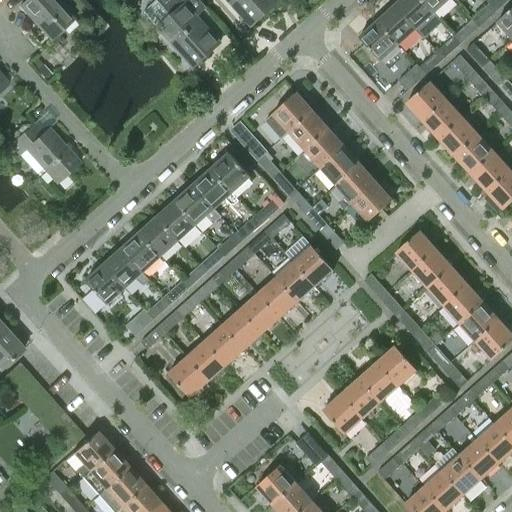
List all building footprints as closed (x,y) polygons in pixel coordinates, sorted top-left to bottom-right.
[(50,40),(73,19),(55,0),(26,0),(19,6),(50,40)] [(144,13),(159,29),(193,68),(220,45),(196,19),(207,9),(198,0),(158,0),(144,13)] [(227,0),(252,27),(279,3),(276,0),(227,0)] [(400,0),(395,5),(417,30),(434,14),(421,0),(400,0)] [(421,0),(434,14),(449,0),(421,0)] [(488,0),(488,1),(490,4),(497,12),(510,0),(488,0)] [(489,5),(472,20),(478,27),(479,28),(497,12),(490,4),(489,5)] [(377,21),(399,46),(417,30),(395,5),(377,21)] [(511,8),(497,22),(511,39),(511,8)] [(472,20),(454,37),(461,45),(479,28),(478,27),(472,20)] [(381,63),(399,46),(377,21),(359,38),(381,63)] [(454,37),(437,52),(444,60),(453,51),(461,45),(454,37)] [(466,51),(482,68),(490,61),(474,44),(466,51)] [(420,68),(419,68),(426,76),(444,60),(437,52),(420,68)] [(460,56),(452,63),(468,80),(476,73),(460,56)] [(482,68),(498,85),(506,78),(490,61),(482,68)] [(416,65),(398,82),(408,93),(426,76),(419,68),(420,68),(417,65),(416,65)] [(476,73),(468,80),(484,98),(492,90),(476,73)] [(498,85),(511,100),(511,85),(506,78),(498,85)] [(406,105),(422,122),(446,100),(430,82),(406,105)] [(492,90),(484,98),(500,115),(507,108),(492,90)] [(281,140),(288,133),(313,111),(297,93),(265,122),(281,140)] [(446,100),(422,122),(438,140),(462,117),(446,100)] [(511,112),(507,108),(500,115),(511,128),(511,112)] [(313,111),(288,133),(304,150),(328,129),(313,111)] [(462,117),(438,140),(453,157),(478,135),(462,117)] [(31,125),(9,144),(18,155),(36,174),(42,169),(55,183),(78,162),(48,128),(40,135),(31,125)] [(328,129),(304,150),(320,168),(344,147),(328,129)] [(252,133),(240,143),(256,161),(257,161),(268,151),(252,133)] [(478,135),(453,157),(469,174),(493,152),(478,135)] [(344,147),(320,168),(335,186),(360,164),(344,147)] [(257,161),(256,161),(272,178),(280,171),(266,156),(269,153),(268,151),(257,161)] [(493,152),(469,174),(485,191),(509,169),(493,152)] [(229,153),(211,169),(233,194),(251,178),(229,153)] [(335,186),(346,197),(340,202),(340,207),(343,210),(376,182),(360,164),(335,186)] [(211,169),(193,185),(215,210),(233,194),(211,169)] [(511,172),(509,169),(485,191),(501,209),(511,199),(511,172)] [(280,171),(272,178),(288,197),(294,193),(292,191),(295,188),(280,171)] [(376,182),(343,210),(345,211),(352,205),(368,222),(392,201),(376,182)] [(193,185),(175,201),(197,226),(207,217),(211,222),(216,222),(222,218),(215,210),(193,185)] [(294,193),(288,197),(303,214),(311,207),(295,188),(292,191),(294,193)] [(175,201),(158,216),(179,241),(197,226),(175,201)] [(272,202),(254,218),(261,226),(279,209),(272,202)] [(311,207),(303,214),(320,233),(324,229),(323,227),(327,224),(311,207)] [(284,215),(266,232),(273,240),(291,223),(284,215)] [(158,216),(139,232),(161,257),(179,241),(158,216)] [(254,218),(236,234),(243,242),(261,226),(254,218)] [(324,229),(320,233),(337,251),(345,244),(327,224),(323,227),(324,229)] [(419,231),(395,252),(411,271),(436,249),(419,231)] [(139,232),(121,248),(143,273),(161,257),(139,232)] [(266,232),(248,247),(255,255),(273,240),(266,232)] [(236,234),(218,250),(225,258),(243,242),(236,234)] [(293,263),(315,287),(333,270),(312,246),(293,263)] [(248,247),(230,263),(237,271),(255,255),(248,247)] [(121,248),(103,263),(125,289),(136,279),(141,285),(145,285),(150,281),(143,273),(121,248)] [(436,249),(411,271),(426,288),(451,266),(436,249)] [(218,250),(201,265),(208,273),(225,258),(218,250)] [(103,263),(85,280),(107,305),(125,289),(103,263)] [(230,263),(212,279),(219,287),(237,271),(230,263)] [(275,278),(297,303),(315,287),(293,263),(275,278)] [(201,265),(182,282),(189,290),(208,273),(201,265)] [(451,266),(426,288),(442,306),(467,284),(451,266)] [(364,282),(379,299),(387,292),(372,274),(364,282)] [(258,294),(279,319),(297,303),(275,278),(258,294)] [(212,279),(194,295),(201,303),(219,287),(212,279)] [(182,282),(164,298),(171,306),(189,290),(182,282)] [(467,284),(442,306),(459,324),(483,302),(467,284)] [(379,299),(395,316),(403,309),(387,292),(379,299)] [(240,310),(261,334),(279,319),(258,294),(240,310)] [(194,295),(176,311),(184,319),(201,303),(194,295)] [(164,298),(148,313),(147,313),(153,321),(154,321),(171,306),(164,298)] [(483,302),(459,324),(474,342),(499,320),(483,302)] [(395,316),(411,334),(419,327),(403,309),(395,316)] [(126,326),(136,337),(154,321),(153,321),(147,313),(148,313),(145,310),(126,326)] [(222,326),(244,350),(261,334),(240,310),(222,326)] [(176,311),(159,327),(166,335),(184,319),(176,311)] [(511,334),(499,320),(474,342),(491,360),(511,340),(511,334)] [(204,342),(226,366),(244,350),(222,326),(204,342)] [(159,327),(140,343),(148,351),(166,335),(159,327)] [(411,334),(427,352),(435,345),(419,327),(411,334)] [(6,330),(0,334),(0,369),(23,349),(6,330)] [(187,358),(208,382),(226,366),(204,342),(187,358)] [(427,352),(444,371),(447,368),(445,366),(450,362),(445,356),(435,345),(427,352)] [(376,363),(398,388),(416,372),(394,347),(376,363)] [(511,352),(502,362),(509,369),(511,367),(511,352)] [(190,398),(208,382),(187,358),(168,374),(190,398)] [(460,389),(468,382),(475,377),(466,367),(460,373),(458,371),(451,363),(450,362),(445,366),(447,368),(444,371),(460,389)] [(502,362),(484,378),(492,385),(509,369),(502,362)] [(19,363),(2,379),(10,388),(27,372),(19,363)] [(358,379),(380,404),(398,388),(376,363),(358,379)] [(27,372),(10,388),(18,398),(36,382),(27,372)] [(484,378),(467,393),(474,401),(492,385),(484,378)] [(341,395),(363,419),(380,404),(358,379),(341,395)] [(36,382),(18,398),(25,406),(43,390),(36,382)] [(43,390),(25,406),(33,415),(51,399),(43,390)] [(467,393),(449,409),(456,417),(474,401),(467,393)] [(344,436),(363,419),(341,395),(322,411),(344,436)] [(438,395),(419,412),(426,420),(445,403),(438,395)] [(51,399),(33,415),(41,424),(59,408),(51,399)] [(59,408),(41,424),(49,433),(67,417),(59,408)] [(511,408),(494,424),(511,444),(511,408)] [(449,409),(430,426),(433,429),(435,427),(438,431),(437,432),(438,433),(456,417),(449,409)] [(419,412),(401,427),(408,436),(426,420),(419,412)] [(67,417),(49,433),(57,442),(75,426),(67,417)] [(477,440),(498,465),(511,452),(511,444),(494,424),(477,440)] [(75,426),(57,442),(65,451),(83,436),(75,426)] [(430,426),(414,441),(421,449),(438,433),(437,432),(438,431),(435,427),(433,429),(430,426)] [(401,427),(384,443),(391,451),(408,436),(401,427)] [(72,454),(82,465),(75,471),(81,477),(112,450),(96,432),(72,454)] [(321,463),(322,464),(324,461),(322,459),(327,454),(309,433),(296,444),(317,467),(321,463)] [(459,456),(481,480),(498,465),(477,440),(459,456)] [(414,441),(395,457),(402,465),(421,449),(414,441)] [(373,467),(391,451),(384,443),(365,459),(373,467)] [(112,450),(81,477),(96,495),(127,468),(112,450)] [(322,464),(337,481),(344,474),(327,454),(322,459),(324,461),(322,464)] [(441,472),(463,496),(481,480),(459,456),(441,472)] [(385,481),(402,465),(395,457),(378,473),(385,481)] [(256,488),(272,506),(296,485),(280,466),(256,488)] [(127,468),(96,495),(111,511),(114,511),(120,508),(119,507),(143,485),(127,468)] [(423,488),(444,511),(445,511),(463,496),(441,472),(423,488)] [(337,481),(352,499),(360,492),(344,474),(337,481)] [(58,478),(50,485),(60,496),(68,489),(58,478)] [(119,507),(120,508),(123,511),(149,511),(159,503),(143,485),(119,507)] [(296,485),(272,506),(277,511),(301,511),(312,503),(296,485)] [(411,511),(444,511),(423,488),(405,504),(411,511)] [(68,489),(60,496),(73,511),(77,511),(83,506),(68,489)] [(352,499),(364,511),(373,511),(376,510),(360,492),(352,499)] [(166,511),(159,503),(149,511),(166,511)] [(320,511),(312,503),(301,511),(320,511)]
